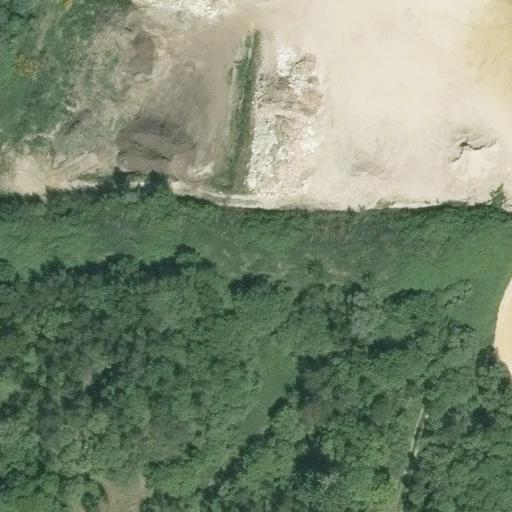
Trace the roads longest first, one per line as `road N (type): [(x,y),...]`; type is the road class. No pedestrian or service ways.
road 1 (unknown): [(511,189),(347,47),(307,0)]
road 2 (unknown): [(511,387),(480,341),(483,317),(511,261)]
